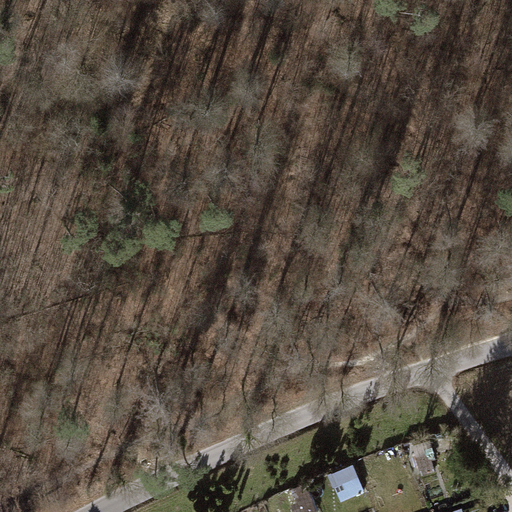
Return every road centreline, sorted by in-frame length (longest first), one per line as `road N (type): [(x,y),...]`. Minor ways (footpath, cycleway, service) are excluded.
road 1 (unclassified): [(96,511),(248,437),(511,347)]
road 2 (track): [(511,488),(434,369)]
